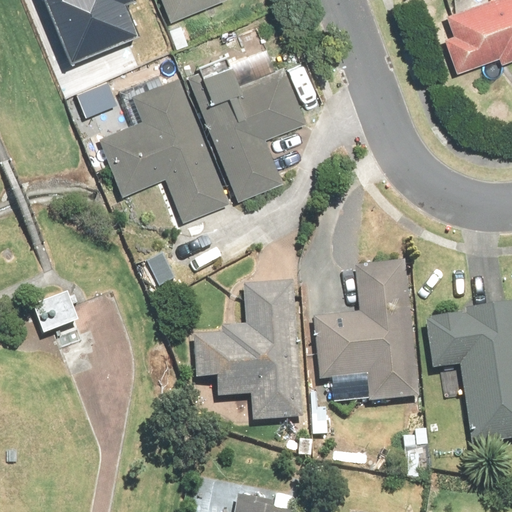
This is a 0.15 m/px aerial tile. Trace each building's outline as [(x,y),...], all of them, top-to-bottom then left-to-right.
[(46,0),(72,56),(140,27),(127,0),(46,0)] [(162,0),(169,19),(219,0),(162,0)] [(511,0),(475,0),(439,13),(446,33),(439,35),(452,71),(495,56),(497,63),(511,57),(511,0)] [(232,54),(185,73),(236,199),(283,180),(265,137),(307,121),(283,62),(242,79),(232,54)] [(229,203),(178,75),(131,94),(141,119),(95,137),(119,195),(164,177),(182,222),(229,203)] [(415,396),(400,259),(350,264),(355,311),(306,316),(312,379),(361,374),(364,401),(415,396)] [(298,417),(288,280),(239,283),(242,324),(215,326),(215,332),(186,334),(189,380),(211,378),(212,394),(247,392),(249,420),(298,417)] [(66,291),(31,304),(41,333),(76,321),(66,291)] [(511,438),(511,303),(511,300),(419,315),(428,369),(456,364),(469,446),(511,438)] [(287,511),(288,510),(268,507),(269,499),(232,493),(228,511),(287,511)]
